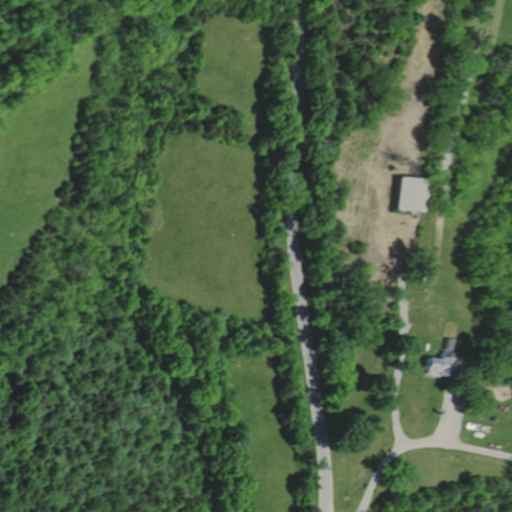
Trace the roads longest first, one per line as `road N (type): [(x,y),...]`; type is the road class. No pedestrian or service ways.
road 1 (tertiary): [(324,511),(327,470),(299,247),(300,0)]
road 2 (track): [(490,0),(442,165),(433,272),(399,352)]
